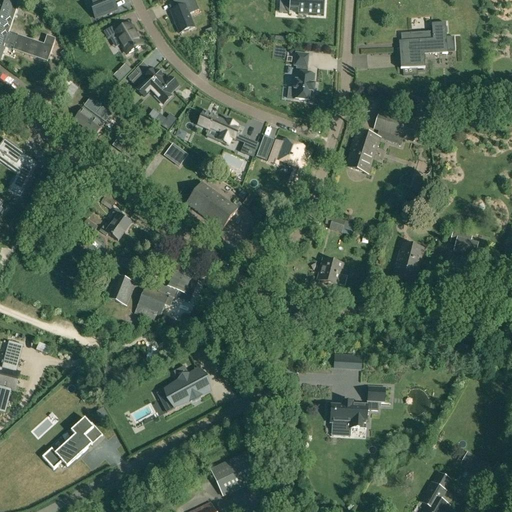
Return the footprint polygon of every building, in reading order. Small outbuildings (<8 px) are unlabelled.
[(0,0),(0,60),(6,44),(14,47),(13,51),(48,63),(55,40),(47,37),(44,45),(38,43),(37,43),(18,36),(9,33),(18,7),(20,2),(15,0),(0,0)] [(118,0),(91,0),(94,6),(91,7),(95,20),(115,12),(117,11),(114,2),(119,0),(118,0)] [(172,0),(177,10),(171,12),(179,34),(194,28),(189,15),(199,11),(194,0),(172,0)] [(280,0),(279,14),(298,15),(323,16),(323,17),(324,17),(324,16),(324,0),(280,0)] [(108,40),(116,35),(127,55),(142,46),(130,25),(122,29),(121,27),(122,27),(120,24),(104,33),(108,40)] [(404,47),(401,47),(399,47),(401,70),(403,70),(403,76),(418,76),(417,69),(425,69),(424,56),(424,51),(439,50),(439,53),(447,52),(455,52),(454,38),(446,38),(446,24),(431,25),(432,26),(433,26),(434,33),(432,33),(433,40),(425,41),(424,33),(413,34),(401,35),(401,42),(401,43),(403,43),(404,47)] [(295,67),(297,67),(298,67),(297,74),(295,89),(294,91),(296,91),(295,99),(293,99),(293,100),(311,102),(312,93),(314,93),(314,91),(315,87),(315,85),(313,85),(314,76),(305,75),(306,68),(307,68),(308,56),(296,54),(295,67)] [(125,65),(116,75),(122,81),(131,71),(125,65)] [(153,70),(152,72),(145,79),(140,74),(140,75),(132,83),(137,88),(136,89),(145,98),(149,93),(162,106),(173,96),(171,94),(178,87),(170,78),(165,83),(153,70)] [(437,95),(437,98),(438,108),(457,106),(456,96),(456,93),(437,95)] [(104,125),(102,124),(104,122),(106,123),(106,122),(111,116),(112,115),(90,99),(84,107),(86,108),(84,110),(82,109),(74,120),(96,137),(104,125)] [(204,129),(209,131),(209,129),(221,134),(219,141),(225,144),(229,145),(232,139),(238,142),(241,136),(237,135),(238,131),(236,130),(237,126),(227,121),(226,124),(222,122),(214,118),(214,117),(206,113),(206,114),(204,113),(200,121),(201,121),(198,126),(204,128),(204,129)] [(374,130),(386,133),(413,142),(418,127),(379,114),(374,130)] [(379,139),(357,132),(346,168),(368,175),(379,139)] [(246,139),(244,144),(243,147),(255,153),(259,144),(246,139)] [(5,140),(0,146),(0,152),(20,167),(17,174),(8,191),(20,197),(37,163),(5,140)] [(278,162),(296,168),(303,171),(310,154),(303,152),(304,149),(284,142),(283,145),(277,142),(269,163),(277,166),(278,162)] [(123,155),(131,161),(140,149),(131,143),(123,155)] [(188,156),(173,145),(164,157),(179,168),(188,156)] [(260,147),(256,158),(267,162),(271,150),(260,147)] [(186,204),(187,205),(222,231),(224,228),(226,226),(238,210),(202,184),(195,192),(192,196),(186,204)] [(100,204),(111,211),(114,206),(104,199),(100,204)] [(0,219),(8,208),(0,201),(0,219)] [(117,218),(112,225),(125,233),(131,224),(121,217),(123,215),(115,209),(111,214),(117,218)] [(98,228),(87,220),(82,227),(93,235),(98,228)] [(334,220),(333,221),(328,220),(326,226),(331,228),(330,231),(342,234),(345,223),(334,220)] [(118,242),(125,233),(112,225),(108,231),(103,227),(100,232),(106,237),(108,235),(118,242)] [(358,228),(356,235),(363,237),(365,230),(358,228)] [(478,259),(482,245),(473,242),(474,237),(454,232),(451,243),(457,245),(455,253),(478,260),(478,259)] [(393,278),(414,284),(423,249),(402,244),(393,278)] [(323,260),(317,282),(345,289),(348,277),(342,276),(344,266),(323,260)] [(175,300),(176,298),(178,292),(187,296),(195,276),(174,267),(166,287),(161,285),(158,292),(165,296),(165,297),(156,293),(151,291),(152,289),(149,287),(148,289),(146,288),(137,308),(156,316),(160,318),(165,307),(169,308),(173,299),(175,300)] [(106,299),(126,307),(136,284),(116,276),(106,299)] [(0,368),(0,412),(5,414),(11,392),(11,391),(16,373),(16,371),(19,360),(23,346),(9,343),(5,357),(4,362),(3,365),(3,368),(2,369),(0,368)] [(39,343),(36,351),(47,356),(50,348),(39,343)] [(425,363),(425,354),(418,354),(417,362),(425,363)] [(208,389),(200,373),(189,379),(188,376),(179,381),(181,384),(166,391),(170,399),(175,407),(179,405),(189,399),(191,402),(192,401),(197,398),(200,397),(199,394),(208,389)] [(239,385),(233,379),(227,384),(233,391),(239,385)] [(351,429),(359,430),(359,425),(365,426),(365,423),(366,423),(367,411),(377,412),(378,403),(384,404),(385,389),(369,388),(368,403),(369,403),(369,407),(367,407),(367,406),(352,405),(352,404),(343,403),(343,408),(331,407),(331,424),(332,424),(332,427),(341,427),(341,424),(350,425),(350,429),(351,429)] [(160,402),(169,397),(166,391),(157,396),(160,402)] [(54,471),(62,463),(67,468),(76,460),(92,445),(85,437),(94,429),(90,426),(85,420),(77,426),(71,432),(74,436),(75,437),(56,454),(55,453),(52,450),(45,456),(42,458),(54,471)] [(247,453),(211,470),(223,497),(260,480),(247,453)] [(445,511),(449,507),(440,501),(445,492),(444,491),(450,481),(439,475),(433,485),(432,484),(421,503),(427,507),(424,511),(445,511)] [(214,511),(211,503),(192,511),(214,511)]
